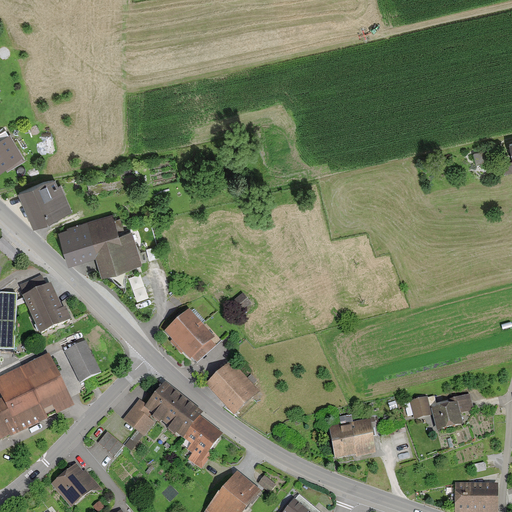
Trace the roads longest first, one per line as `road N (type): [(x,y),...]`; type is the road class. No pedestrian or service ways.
road 1 (tertiary): [(149,354),(265,448),(350,488)]
road 2 (residential): [(149,354),(0,498)]
road 3 (tertiary): [(0,212),(149,354)]
road 4 (residential): [(501,511),(511,384)]
